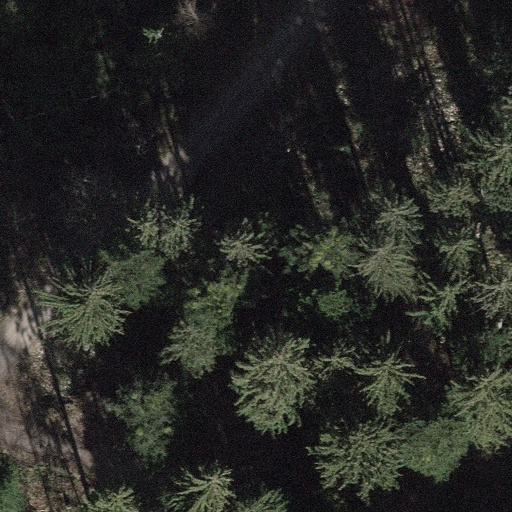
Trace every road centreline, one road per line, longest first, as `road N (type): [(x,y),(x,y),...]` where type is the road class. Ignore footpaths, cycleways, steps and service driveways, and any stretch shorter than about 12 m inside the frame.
road 1 (track): [(0,360),(126,231),(310,0)]
road 2 (track): [(0,432),(239,511)]
